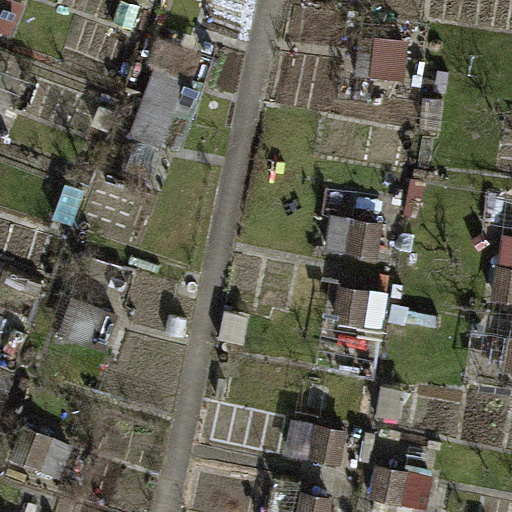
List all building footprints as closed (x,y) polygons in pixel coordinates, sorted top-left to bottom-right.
[(0,0),(0,26),(12,30),(22,0),(0,0)] [(404,75),(409,38),(362,32),(358,70),(404,75)] [(133,133),(163,143),(187,72),(194,74),(202,50),(159,35),(150,61),(156,63),(133,133)] [(409,200),(424,202),(427,178),(412,177),(409,200)] [(325,244),(380,253),(385,218),(331,209),(325,244)] [(494,298),(511,300),(511,230),(503,230),(494,298)] [(334,316),(383,325),(390,291),(340,282),(334,316)] [(63,331),(108,349),(123,309),(78,292),(63,331)] [(377,414),(403,417),(407,385),(381,382),(377,414)] [(343,461),(350,427),(296,416),(289,451),(343,461)] [(16,453),(62,474),(77,443),(30,421),(16,453)] [(428,508),(434,468),(380,459),(373,499),(428,508)] [(296,511),(330,511),(334,493),(301,487),(296,511)]
